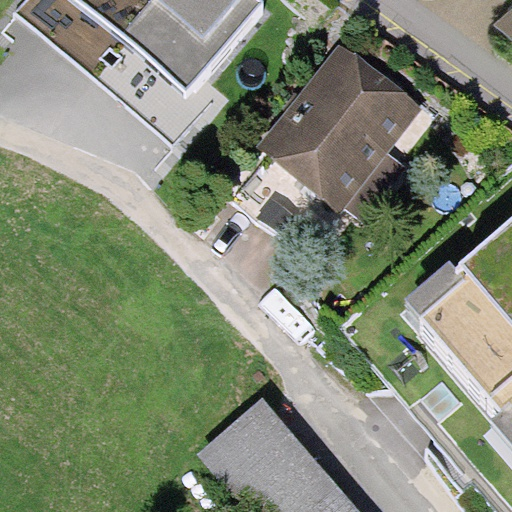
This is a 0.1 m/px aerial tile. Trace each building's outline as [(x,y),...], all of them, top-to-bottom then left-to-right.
[(269,11),(255,0),(31,0),(14,20),(175,153),(220,99),(205,87),(269,11)] [(511,15),(511,0),(497,0),(497,1),(511,15)] [(340,208),(423,105),(343,41),(260,144),(340,208)] [(491,426),(511,450),(511,230),(463,271),(474,284),(429,322),(506,413),(491,426)] [(248,511),(359,511),(272,411),(263,400),(199,454),(248,511)]
